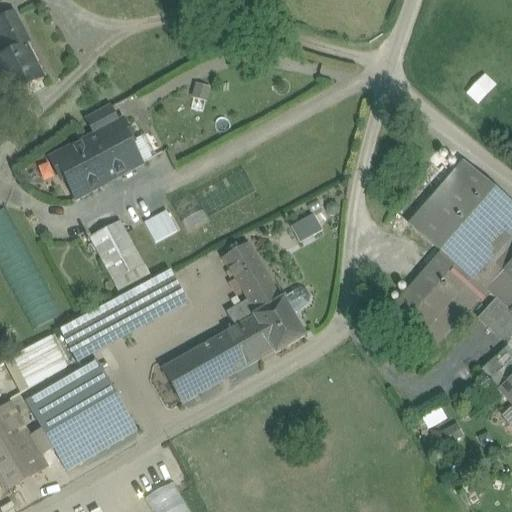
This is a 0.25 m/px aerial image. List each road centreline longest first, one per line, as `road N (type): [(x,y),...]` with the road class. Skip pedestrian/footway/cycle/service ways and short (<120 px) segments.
road 1 (unclassified): [(28,511),(310,352),(339,327),(380,78)]
road 2 (track): [(380,78),(359,58),(242,18),(179,19),(74,71),(9,122),(0,143)]
road 3 (unclassified): [(511,175),(380,78)]
